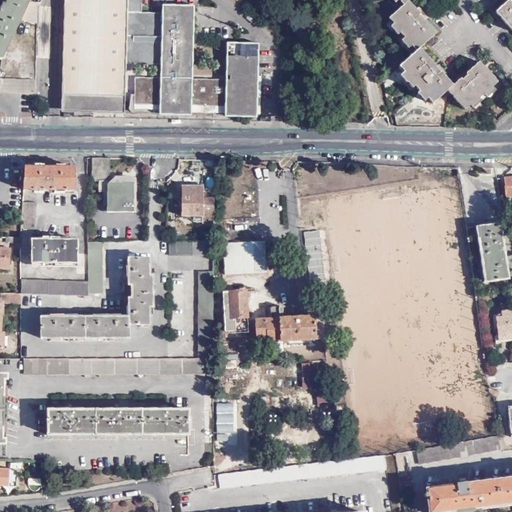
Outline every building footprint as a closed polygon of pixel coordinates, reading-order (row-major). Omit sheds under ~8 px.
[(21,19),(28,2),(27,2),(15,0),(8,0),(7,3),(4,2),(0,10),(0,58),(3,58),(21,19)] [(141,0),(64,0),(62,94),(125,95),(125,62),(161,63),(161,77),(135,76),(134,93),(131,93),(129,105),(129,107),(129,109),(131,111),(133,111),(148,109),(148,106),(160,106),(160,114),(192,115),(192,111),(226,112),(226,115),(257,115),(257,113),(260,113),(261,75),(258,75),(258,42),(227,42),(226,78),(192,77),(193,5),(161,5),(161,11),(141,11),(141,0)] [(398,0),(402,5),(388,18),(400,31),(399,32),(415,50),(398,66),(409,79),(408,80),(418,91),(416,93),(423,101),(427,97),(432,103),(446,90),(464,109),(477,97),(478,99),(497,82),(478,61),(465,73),(463,71),(457,76),(465,84),(464,86),(462,88),(456,81),(452,85),(443,75),(438,80),(437,79),(435,77),(443,70),(438,64),(435,66),(418,48),(436,32),(424,20),(427,17),(421,11),(412,19),(409,16),(416,10),(407,1),(408,0),(398,0)] [(511,0),(506,0),(507,1),(494,12),(511,31),(511,0)] [(21,19),(36,22),(36,3),(28,2),(21,19)] [(418,8),(416,10),(409,16),(410,17),(412,19),(421,11),(418,8)] [(438,80),(443,75),(446,73),(443,70),(435,77),(437,79),(438,80)] [(465,84),(457,76),(454,79),(456,81),(462,88),(464,86),(465,84)] [(0,92),(35,93),(35,79),(0,78),(0,92)] [(124,113),(125,95),(62,94),(62,111),(124,113)] [(109,158),(92,158),(92,181),(109,181),(109,158)] [(188,159),(179,159),(177,170),(185,171),(188,159)] [(47,167),(25,167),(23,190),(75,190),(75,168),(47,167)] [(432,176),(460,176),(459,167),(432,167),(432,176)] [(136,178),(115,177),(114,211),(136,212),(136,183),(136,178)] [(213,224),(213,199),(203,200),(202,193),(181,192),(181,217),(202,217),(201,224),(213,224)] [(23,203),(22,212),(21,229),(35,229),(36,217),(36,203),(23,203)] [(494,281),(496,294),(508,293),(506,279),(499,226),(498,223),(478,226),(486,281),(494,281)] [(483,282),(486,281),(478,226),(475,226),(483,282)] [(499,226),(506,279),(509,278),(505,250),(502,226),(499,226)] [(304,231),(309,281),(324,279),(319,230),(304,231)] [(32,262),(78,263),(78,240),(55,240),(32,240),(32,262)] [(169,255),(213,255),(213,241),(169,241),(169,255)] [(101,243),(87,242),(87,282),(87,293),(101,294),(101,243)] [(225,274),(266,272),(264,242),(224,244),(225,274)] [(0,268),(10,269),(10,249),(0,248),(0,268)] [(41,317),(41,339),(128,338),(129,325),(149,325),(149,308),(152,308),(152,276),(149,276),(149,258),(129,258),(129,278),(128,316),(117,316),(65,317),(41,317)] [(198,358),(213,358),(213,352),(213,270),(199,271),(198,358)] [(20,280),(20,294),(87,295),(87,293),(87,282),(20,280)] [(248,330),(246,291),(223,292),(225,331),(248,330)] [(0,348),(3,348),(4,333),(0,332),(0,313),(3,314),(3,303),(20,303),(20,299),(20,294),(0,293),(0,348)] [(268,342),(324,339),(322,316),(283,318),(282,306),(269,306),(269,319),(255,319),(256,339),(264,339),(265,346),(268,346),(268,342)] [(509,335),(511,334),(511,309),(496,312),(496,318),(495,319),(498,340),(509,338),(509,335)] [(23,374),(212,374),(213,358),(198,358),(23,359),(23,374)] [(301,388),(319,388),(319,363),(300,363),(301,388)] [(329,406),(329,389),(315,389),(316,407),(329,406)] [(48,410),(47,435),(72,435),(117,434),(164,434),(187,434),(187,410),(48,410)] [(500,435),(497,436),(416,450),(418,464),(502,448),(500,435)] [(386,468),(384,455),(217,475),(219,488),(386,468)] [(17,468),(0,467),(0,485),(0,484),(16,485),(16,486),(25,487),(26,472),(17,472),(17,468)] [(511,502),(511,476),(425,488),(428,511),(442,511),(464,509),(511,502)] [(40,490),(40,478),(27,478),(27,490),(40,490)]
